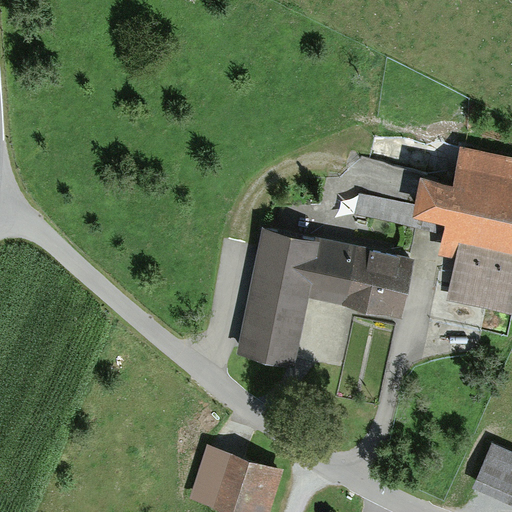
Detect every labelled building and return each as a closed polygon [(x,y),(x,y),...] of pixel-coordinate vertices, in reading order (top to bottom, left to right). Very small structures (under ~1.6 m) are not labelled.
[(509,308),(511,295),(511,164),(457,153),(451,181),(412,172),(405,205),(358,196),(355,208),(436,225),(433,241),(454,246),(444,295),(509,308)] [(236,344),(288,354),(302,287),(394,305),(406,251),(259,225),(236,344)] [(390,325),(353,318),(338,393),(376,400),(390,325)] [(511,447),(493,439),(473,484),(511,501),(511,447)] [(214,503),(232,447),(208,440),(190,495),(214,503)] [(243,511),(268,511),(284,464),(232,447),(214,503),(243,511)]
